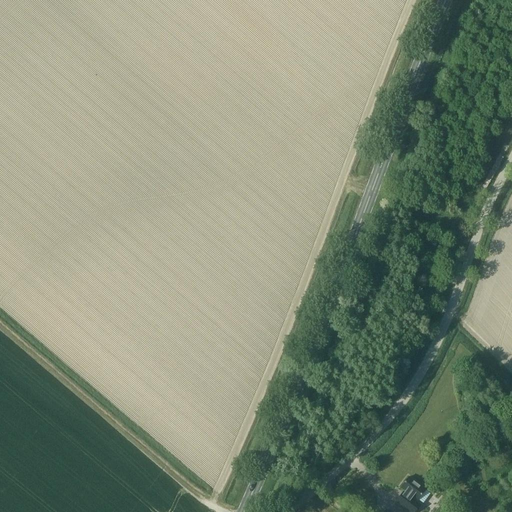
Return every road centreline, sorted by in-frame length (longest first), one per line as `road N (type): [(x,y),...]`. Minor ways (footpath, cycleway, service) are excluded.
road 1 (primary): [(243,511),(446,0)]
road 2 (unclassified): [(287,511),(406,398),(511,161)]
